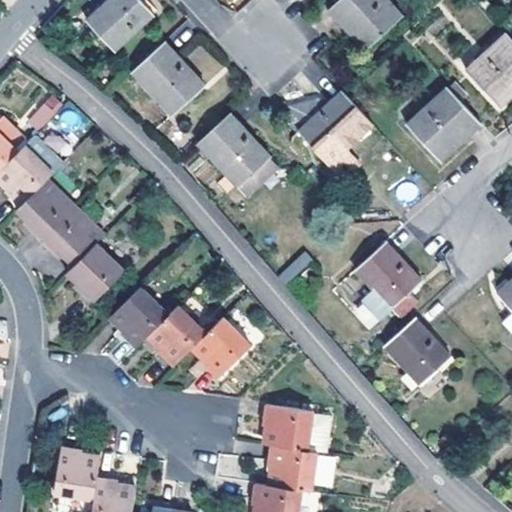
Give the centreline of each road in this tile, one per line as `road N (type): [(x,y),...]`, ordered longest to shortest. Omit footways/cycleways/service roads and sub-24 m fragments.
road 1 (residential): [(0,25),(184,189),(429,475),(471,511)]
road 2 (unknown): [(143,267),(232,362),(216,511)]
road 3 (residential): [(12,511),(31,367)]
